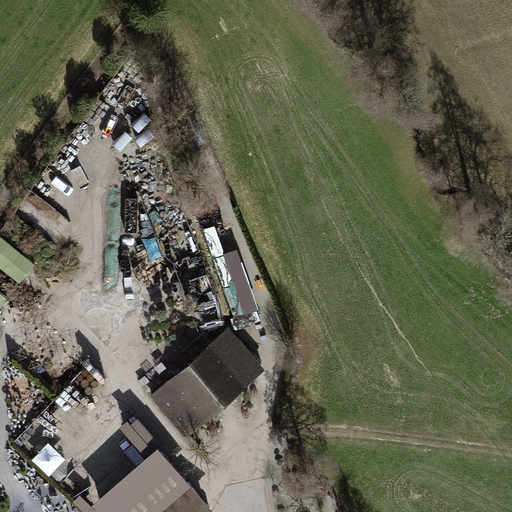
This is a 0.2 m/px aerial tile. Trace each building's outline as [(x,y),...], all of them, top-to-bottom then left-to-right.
[(0,262),(25,277),(37,255),(0,233),(0,262)] [(255,268),(246,271),(239,248),(225,252),(244,312),(267,305),(255,268)] [(228,327),(150,395),(187,437),(265,369),(228,327)] [(49,469),(61,458),(48,445),(37,457),(49,469)] [(158,446),(92,503),(100,511),(214,511),(215,511),(158,446)]
